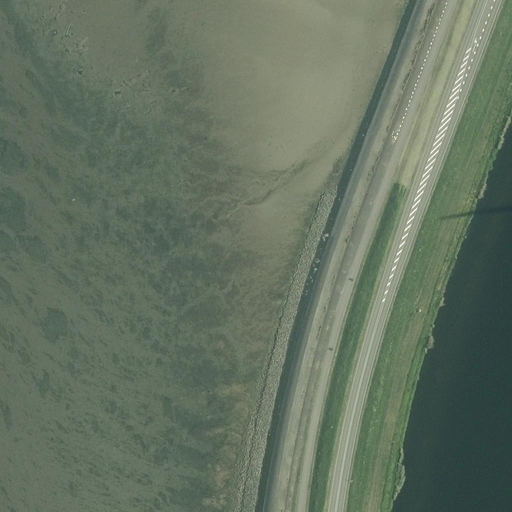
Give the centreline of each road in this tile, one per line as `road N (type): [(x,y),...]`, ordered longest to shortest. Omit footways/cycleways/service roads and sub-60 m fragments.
road 1 (unclassified): [(299,511),(331,334),(451,0)]
road 2 (trunk): [(335,511),(371,339),(489,0)]
